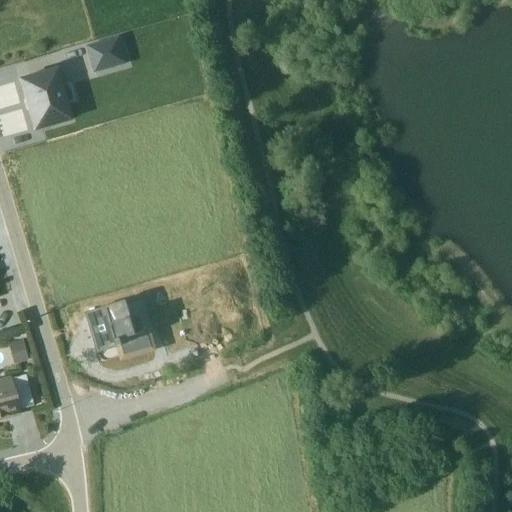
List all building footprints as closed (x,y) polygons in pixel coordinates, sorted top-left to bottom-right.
[(2,0),(0,1),(0,37),(6,35),(9,42),(40,29),(28,0),(2,0)] [(53,70),(16,81),(31,132),(68,122),(53,70)] [(136,300),(86,315),(98,354),(121,347),(146,334),(136,300)] [(6,345),(11,366),(25,362),(20,341),(6,345)] [(32,374),(0,382),(0,419),(16,415),(15,411),(29,407),(24,390),(35,387),(32,374)] [(32,412),(7,418),(13,443),(38,437),(32,412)]
